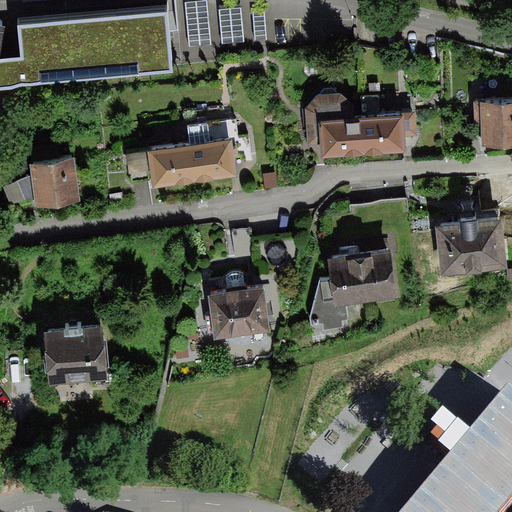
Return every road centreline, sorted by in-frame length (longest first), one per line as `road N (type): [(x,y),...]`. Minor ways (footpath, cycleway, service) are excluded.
road 1 (residential): [(511,161),(331,174),(301,194),(0,234)]
road 2 (residential): [(0,511),(16,503),(90,498),(179,499),(260,511)]
road 3 (residential): [(346,0),(511,39)]
